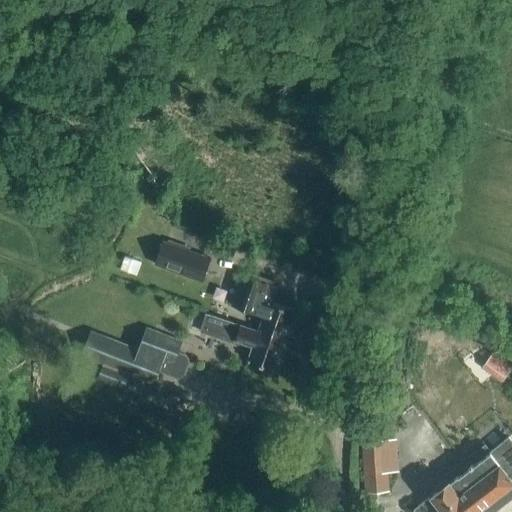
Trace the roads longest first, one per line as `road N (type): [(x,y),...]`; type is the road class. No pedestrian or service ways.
road 1 (unclassified): [(343,511),(342,318),(398,186)]
road 2 (unknown): [(341,433),(223,396)]
